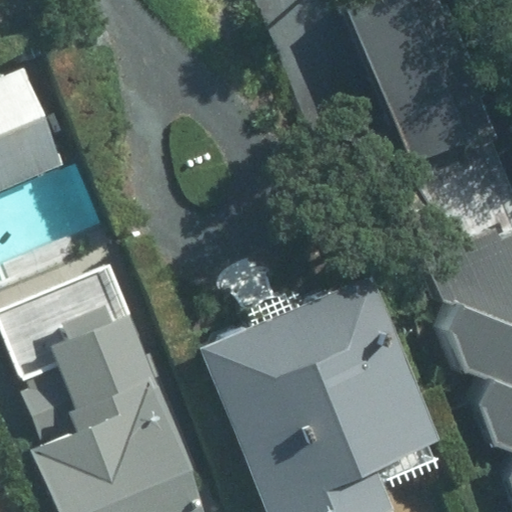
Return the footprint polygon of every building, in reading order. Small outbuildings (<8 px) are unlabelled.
[(337,0),(326,5),(392,156),(436,136),(440,144),(472,129),(414,0),(337,0)] [(0,179),(48,159),(8,65),(0,67),(0,179)] [(511,511),(511,224),(509,217),(440,247),(423,291),(434,294),(424,319),(442,361),(465,370),(455,395),(474,436),(499,445),(487,472),(504,511),(505,511),(511,511)] [(338,263),(175,334),(250,511),(335,511),(363,500),(345,457),(408,429),(338,263)] [(37,425),(6,439),(37,511),(179,511),(165,477),(182,470),(133,357),(86,377),(70,339),(11,364),(37,425)]
